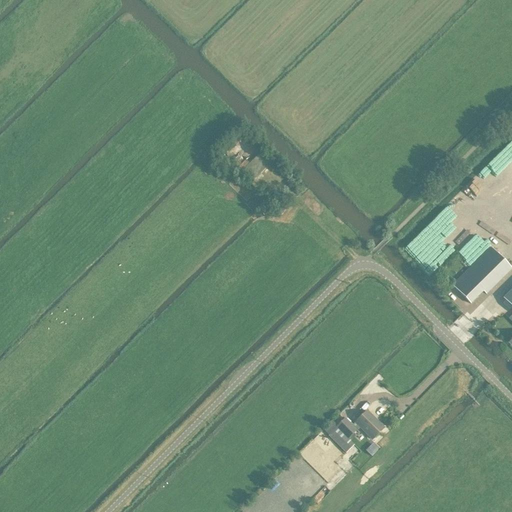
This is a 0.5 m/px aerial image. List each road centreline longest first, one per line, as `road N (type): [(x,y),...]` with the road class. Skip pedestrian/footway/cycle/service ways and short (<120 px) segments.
road 1 (unclassified): [(108,511),(343,275),(364,265)]
road 2 (unclassified): [(511,397),(387,274),(364,265)]
